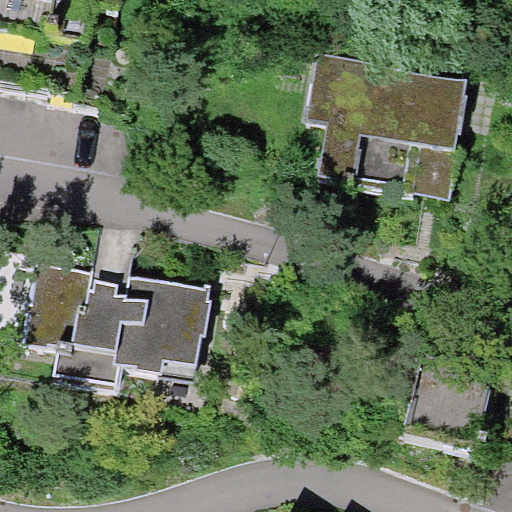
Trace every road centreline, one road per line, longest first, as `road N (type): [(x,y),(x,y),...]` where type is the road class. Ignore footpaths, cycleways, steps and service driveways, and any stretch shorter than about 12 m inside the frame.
road 1 (residential): [(511,325),(92,202),(0,186)]
road 2 (residential): [(176,511),(317,478),(431,511)]
